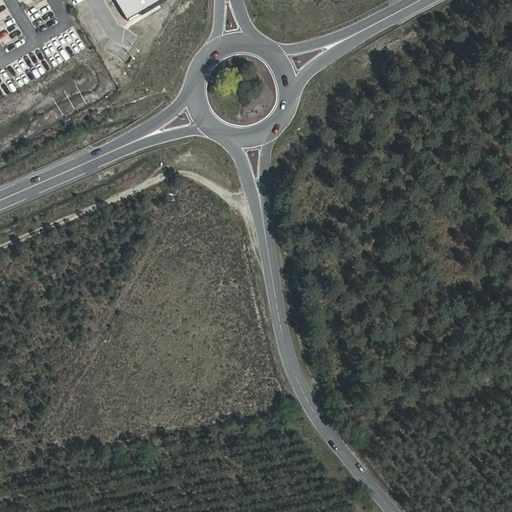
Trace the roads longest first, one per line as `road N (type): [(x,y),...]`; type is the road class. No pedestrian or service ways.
road 1 (tertiary): [(261,206),(293,371),(323,425),(393,511)]
road 2 (secondary): [(0,200),(124,145)]
road 3 (secondary): [(389,17),(271,51)]
road 4 (secondary): [(291,91),(389,17)]
